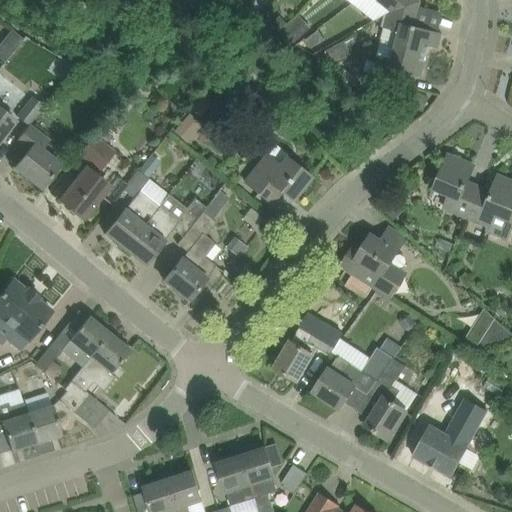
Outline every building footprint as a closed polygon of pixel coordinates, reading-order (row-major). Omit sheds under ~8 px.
[(388,13),(420,2),(417,0),(377,0),(378,1),(376,3),(388,13)] [(237,22),(242,6),(227,2),(222,18),(237,22)] [(396,46),(427,54),(429,46),(438,49),(442,33),(414,26),(420,2),(388,13),(384,29),(399,32),(396,46)] [(237,22),(250,26),(254,10),(242,6),(237,22)] [(287,23),(281,16),(272,24),(278,31),(287,23)] [(291,26),(282,34),(292,45),(301,37),(291,26)] [(325,52),(329,63),(330,64),(331,64),(350,57),(343,42),(325,52)] [(403,72),(421,77),(427,54),(396,46),(392,60),(380,57),(375,78),(400,84),(403,72)] [(413,91),(408,106),(424,111),(429,97),(413,91)] [(28,125),(34,119),(44,106),(33,98),(18,116),(28,125)] [(205,112),(195,103),(189,109),(199,118),(205,112)] [(36,117),(47,126),(56,116),(44,107),(36,117)] [(0,108),(0,141),(16,122),(0,108)] [(173,133),(186,144),(203,125),(189,114),(173,133)] [(385,123),(392,131),(403,122),(396,114),(385,123)] [(30,125),(16,143),(28,152),(15,168),(41,189),(60,165),(42,150),(49,141),(30,125)] [(95,135),(106,144),(112,136),(101,127),(95,135)] [(89,163),(61,200),(72,209),(71,211),(80,218),(81,216),(84,218),(110,186),(95,175),(114,152),(94,136),(79,155),(89,163)] [(467,217),(479,187),(478,188),(479,188),(477,193),(465,188),(474,166),(448,155),(434,189),(450,195),(445,208),(467,217)] [(292,200),(310,178),(286,159),(280,166),(267,156),(246,183),(265,199),(266,198),(265,197),(274,186),(292,200)] [(152,157),(140,173),(147,178),(147,179),(159,163),(152,157)] [(124,192),(133,199),(105,234),(125,250),(159,207),(139,191),(148,179),(147,179),(147,178),(140,173),(138,171),(127,185),(123,191),(124,192)] [(480,187),(479,187),(467,217),(489,226),(486,232),(508,240),(511,230),(511,220),(510,219),(511,215),(511,181),(498,176),(489,198),(477,193),(479,188),(480,189),(480,187)] [(110,186),(101,197),(112,205),(124,192),(123,191),(127,185),(117,177),(110,186)] [(177,245),(187,252),(163,280),(189,301),(207,279),(206,278),(216,266),(205,257),(215,244),(205,236),(216,222),(213,220),(226,203),(215,196),(206,208),(183,237),(177,245)] [(164,241),(172,229),(182,237),(177,244),(177,245),(183,237),(206,208),(194,199),(177,221),(159,207),(125,250),(145,266),(164,241)] [(391,199),(382,208),(390,216),(399,207),(391,199)] [(276,225),(269,235),(263,243),(273,250),(286,233),(276,225)] [(390,262),(397,251),(371,235),(355,259),(349,256),(350,255),(349,254),(341,266),(392,298),(408,273),(390,262)] [(248,247),(239,240),(231,251),(240,258),(248,247)] [(0,318),(14,330),(6,339),(20,350),(27,341),(28,341),(52,312),(38,300),(40,298),(29,288),(27,291),(13,280),(0,295),(0,318)] [(282,314),(275,324),(287,332),(293,321),(282,314)] [(410,316),(408,315),(405,314),(401,317),(400,322),(405,330),(410,331),(414,328),(415,323),(410,316)] [(90,357),(109,333),(89,317),(71,337),(62,330),(34,365),(43,372),(56,356),(57,357),(61,351),(82,367),(90,357)] [(511,336),(492,318),(480,336),(470,329),(461,342),(477,352),(511,340),(511,336)] [(322,339),(301,326),(291,342),(290,341),(274,368),(298,382),(314,355),(312,354),(317,347),(330,355),(332,352),(340,338),(343,334),(329,326),(322,339)] [(84,390),(93,377),(102,384),(111,374),(130,350),(109,333),(90,357),(82,367),(63,389),(66,391),(85,406),(92,397),(84,390)] [(350,344),(342,339),(333,352),(338,355),(330,369),(329,368),(313,392),(341,409),(355,388),(368,396),(384,371),(392,358),(394,358),(399,350),(386,341),(380,350),(377,348),(363,370),(342,357),(350,344)] [(388,440),(399,423),(408,410),(384,396),(395,379),(397,379),(406,366),(394,358),(392,358),(384,371),(368,396),(380,403),(365,425),(388,440)] [(66,391),(59,401),(77,415),(85,406),(66,391)] [(431,426),(413,456),(415,457),(429,464),(429,465),(437,469),(450,476),(451,477),(469,447),(468,446),(488,410),(466,398),(447,434),(431,426)] [(0,426),(2,426),(11,451),(35,444),(26,414),(28,413),(25,401),(9,406),(9,403),(0,406),(0,426)] [(26,414),(35,444),(62,435),(51,406),(28,413),(26,414)] [(266,447),(241,455),(256,498),(260,511),(274,511),(269,494),(278,491),(274,479),(275,479),(266,447)] [(231,505),(245,501),(245,502),(256,498),(241,455),(217,463),(227,494),(228,494),(231,505)] [(294,465),(282,483),(284,484),(283,487),(295,493),(308,474),(294,465)] [(203,502),(193,470),(168,478),(178,511),(189,511),(188,507),(203,502)] [(178,511),(168,478),(144,486),(152,511),(178,511)] [(369,511),(357,504),(352,511),(341,511),(337,509),(339,505),(320,493),(308,511),(369,511)]
